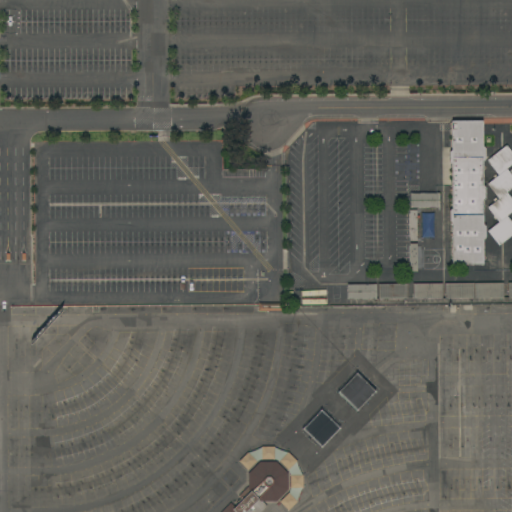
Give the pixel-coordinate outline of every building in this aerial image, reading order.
[(482,265),(451,265),(451,223),(448,221),(449,210),(451,208),(451,165),(448,162),(448,152),(451,149),(451,121),(481,121),(481,146),(484,148),(484,159),(482,161),(482,185),(484,187),(485,198),(482,201),(482,224),(484,226),(484,238),(482,240),(482,265)] [(511,233),(498,245),(486,231),(498,222),(487,207),(498,199),(486,184),(498,175),(486,160),(505,145),(511,153),(511,164),(506,169),(511,176),(511,187),(506,192),(511,200),(511,211),(506,216),(511,223),(511,233)] [(410,208),(410,193),(438,193),(439,208),(410,208)] [(441,298),(412,298),(412,284),(441,283),(441,298)] [(473,283),(473,298),(444,298),(444,283),(473,283)] [(503,297),(474,298),(473,283),(502,283),(503,297)] [(309,304),(309,305),(307,306),(306,306),(304,305),(304,304),(301,304),(301,289),(313,289),(313,284),(325,284),(325,304),(309,304)] [(375,299),(346,299),(346,284),(375,284),(375,299)] [(406,299),(377,299),(377,284),(406,284),(406,299)] [(283,311),(257,311),(257,303),(283,303),(283,311)] [(336,392),(356,410),(373,390),(354,372),(336,392)] [(337,428),(320,410),(301,428),(319,446),(337,428)] [(261,447),(273,447),(273,459),(261,459),(261,447)] [(288,470),(278,461),(287,452),(296,461),(288,470)] [(255,461),(247,470),(238,462),(247,453),(255,461)] [(221,511),(230,503),(233,507),(241,499),(238,496),(247,487),(247,473),(259,462),(275,462),(287,473),(287,490),(275,501),(262,502),(266,506),(259,511),(255,511),(253,510),(251,511),(221,511)] [(290,475),(302,475),(302,487),(290,487),(290,475)] [(279,502),(288,493),(296,501),(288,510),(279,502)]
